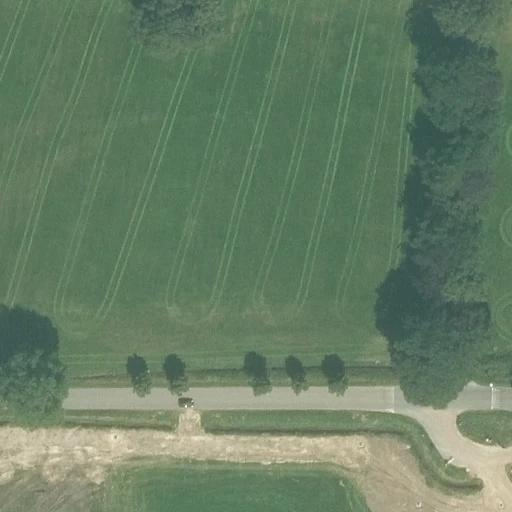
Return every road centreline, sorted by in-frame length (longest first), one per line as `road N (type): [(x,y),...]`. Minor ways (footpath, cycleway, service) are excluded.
road 1 (unclassified): [(428,398),(0,399)]
road 2 (unknown): [(428,398),(473,0)]
